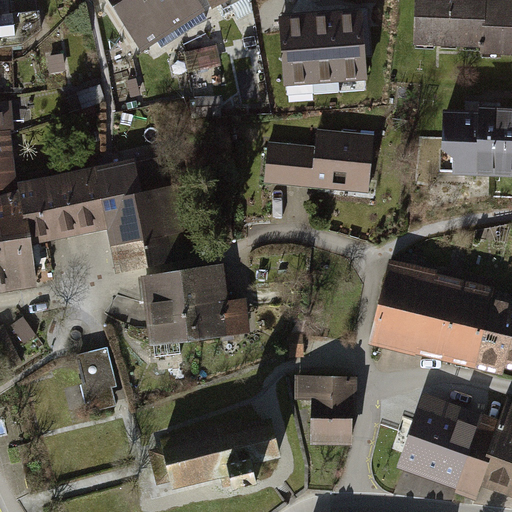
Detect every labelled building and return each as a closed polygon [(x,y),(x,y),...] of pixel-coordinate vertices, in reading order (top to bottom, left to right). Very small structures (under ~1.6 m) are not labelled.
[(107,0),(140,57),(199,23),(185,0),(107,0)] [(238,0),(185,0),(199,23),(238,0)] [(479,0),(412,0),(409,53),(475,54),(479,0)] [(511,0),(479,0),(475,54),(511,56),(511,0)] [(366,79),(361,12),(343,13),(318,15),(297,17),(280,18),(285,85),(366,79)] [(211,48),(190,51),(194,70),(214,67),(211,48)] [(95,86),(72,94),(77,109),(100,101),(95,86)] [(214,95),(190,97),(191,117),(216,115),(214,95)] [(0,132),(10,131),(7,103),(0,103),(0,132)] [(511,113),(447,112),(445,171),(511,172),(511,113)] [(0,132),(0,165),(12,164),(10,131),(0,132)] [(316,150),(270,147),(267,189),(369,199),(374,141),(317,135),(316,150)] [(161,189),(155,160),(96,173),(102,201),(161,189)] [(0,165),(0,201),(18,199),(16,189),(12,164),(0,165)] [(84,176),(16,189),(18,199),(24,240),(25,245),(96,229),(107,226),(102,201),(96,173),(84,176)] [(107,226),(117,271),(185,255),(169,187),(161,189),(102,201),(107,226)] [(18,199),(0,201),(0,244),(24,240),(18,199)] [(0,292),(32,287),(25,245),(24,240),(0,244),(0,292)] [(443,280),(393,268),(374,342),(424,354),(443,280)] [(224,306),(221,273),(172,278),(176,311),(224,306)] [(172,278),(137,281),(144,350),(179,346),(176,311),(172,278)] [(494,293),(443,280),(424,354),(475,367),(494,293)] [(511,368),(511,297),(494,293),(475,367),(504,374),(505,367),(511,368)] [(246,339),(242,305),(224,306),(176,311),(179,346),(246,339)] [(21,320),(11,326),(21,343),(31,337),(21,320)] [(108,347),(78,355),(85,384),(82,385),(87,406),(116,399),(113,388),(118,387),(108,347)] [(351,381),(296,380),(295,406),(310,405),(309,449),(348,449),(351,381)] [(458,412),(419,399),(393,473),(432,487),(458,412)] [(511,404),(505,402),(497,426),(475,489),(511,502),(511,404)] [(497,426),(458,412),(432,487),(471,500),(475,489),(497,426)] [(163,447),(147,450),(156,489),(172,485),(173,485),(174,490),(231,477),(233,487),(259,481),(255,464),(282,457),(272,418),(244,424),(243,420),(161,438),(163,447)]
